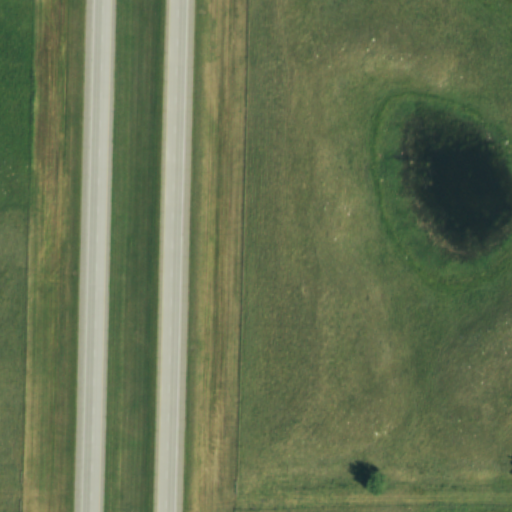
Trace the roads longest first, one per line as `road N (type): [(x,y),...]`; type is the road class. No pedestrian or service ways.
road 1 (motorway): [(104,0),(92,511)]
road 2 (motorway): [(177,511),(187,0)]
road 3 (residential): [(255,503),(511,503)]
